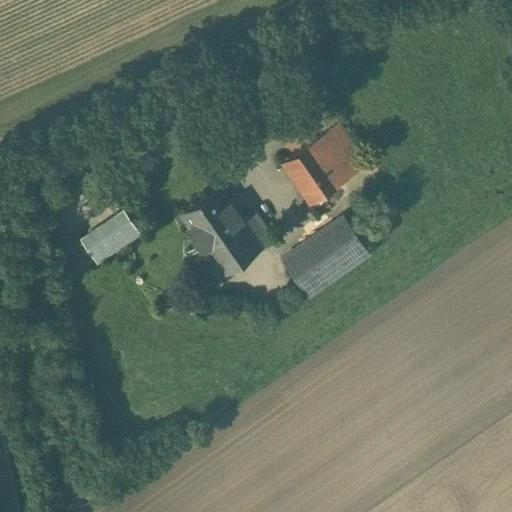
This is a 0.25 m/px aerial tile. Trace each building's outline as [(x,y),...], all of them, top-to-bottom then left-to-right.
[(334,120),(278,158),(308,201),(363,162),(334,120)] [(242,218),(219,185),(180,213),(203,246),(219,269),(221,273),(271,238),(252,211),(242,218)] [(123,208),(80,238),(96,262),(139,232),(123,208)] [(341,214),(281,255),(307,292),(366,251),(341,214)] [(203,246),(188,256),(206,280),(208,279),(207,277),(219,269),(203,246)]
